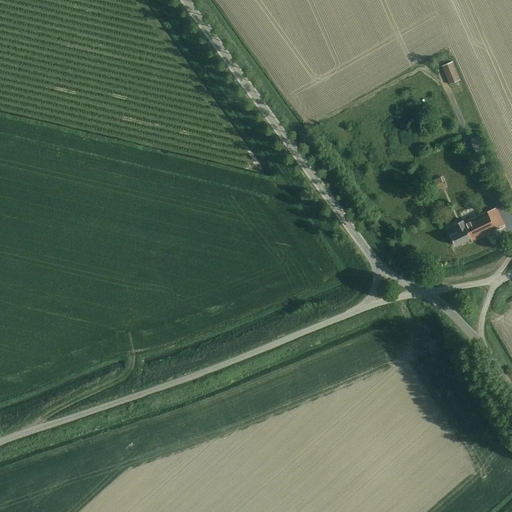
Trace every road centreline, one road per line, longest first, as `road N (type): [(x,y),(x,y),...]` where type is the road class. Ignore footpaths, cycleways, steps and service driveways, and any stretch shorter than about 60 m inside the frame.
road 1 (unclassified): [(0,440),(367,304)]
road 2 (unclassified): [(374,259),(185,0)]
